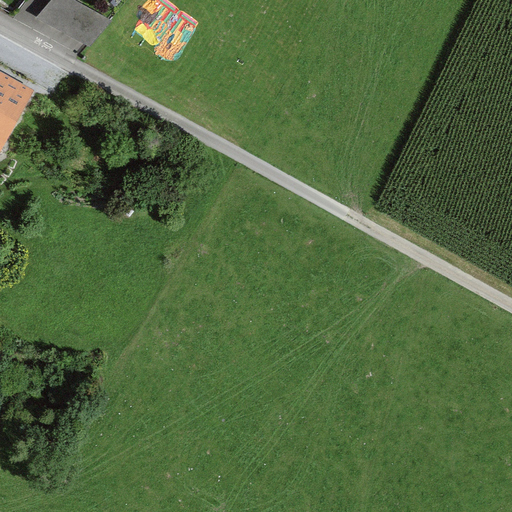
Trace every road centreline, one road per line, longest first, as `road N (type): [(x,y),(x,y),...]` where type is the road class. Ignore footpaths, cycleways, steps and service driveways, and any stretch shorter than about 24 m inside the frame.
road 1 (unclassified): [(286,179),(0,25)]
road 2 (track): [(511,301),(286,179)]
